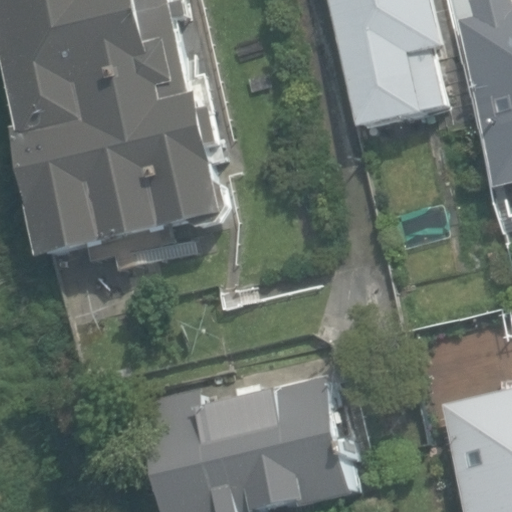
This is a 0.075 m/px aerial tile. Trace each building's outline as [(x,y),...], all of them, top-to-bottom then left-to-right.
[(21,130),(52,263),(201,226),(210,230),(232,225),(242,210),(235,189),(230,186),(222,152),(233,149),(224,111),(213,113),(209,96),(201,98),(183,21),(194,18),(191,2),(178,5),(177,0),(0,0),(0,32),(3,46),(9,45),(28,128),(21,130)] [(335,0),(368,131),(454,110),(441,55),(456,51),(442,0),(335,0)] [(511,0),(488,0),(477,3),(481,19),(466,22),(511,220),(511,0)] [(152,405),(176,511),(306,511),(366,498),(337,377),(288,389),(288,393),(265,399),(262,387),(244,393),(246,402),(211,410),(207,392),(152,405)] [(511,511),(511,391),(450,406),(475,511),(511,511)]
